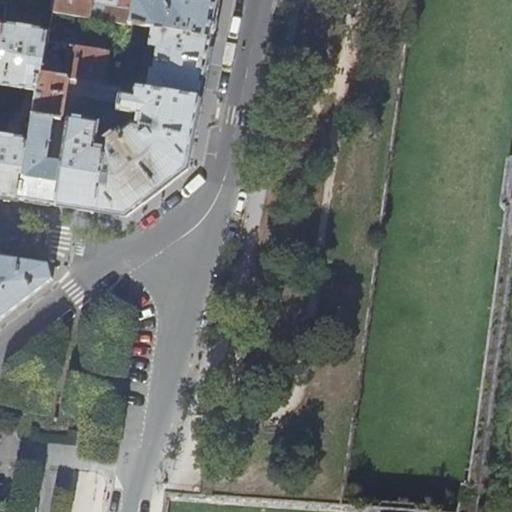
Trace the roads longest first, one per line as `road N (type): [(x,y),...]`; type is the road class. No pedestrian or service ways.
road 1 (tertiary): [(215,204),(262,0)]
road 2 (tertiary): [(133,511),(180,329)]
road 3 (tertiary): [(128,251),(0,343)]
road 4 (tertiary): [(180,329),(215,204)]
road 5 (residential): [(128,251),(0,230)]
